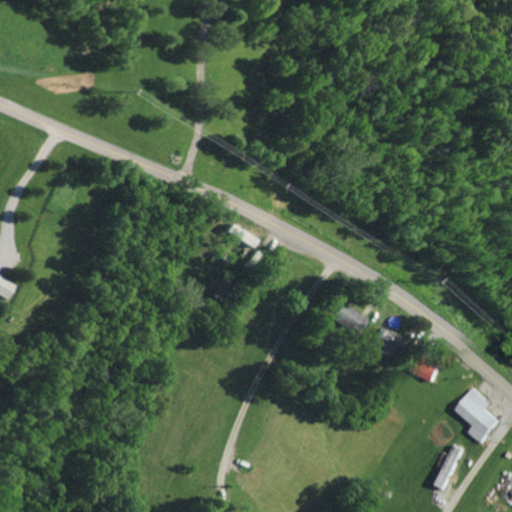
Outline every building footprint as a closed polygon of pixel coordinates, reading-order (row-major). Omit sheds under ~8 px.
[(12,283),(0,276),(0,296),(4,298),(12,283)] [(365,318),(341,302),(330,317),(355,333),(365,318)] [(399,337),(380,327),(370,345),(389,355),(399,337)] [(443,364),(419,354),(412,371),(436,381),(443,364)] [(476,425),(470,431),(482,442),(502,420),(489,409),(494,403),(478,388),(459,409),(476,425)] [(461,449),(452,445),(435,485),(444,489),(461,449)]
